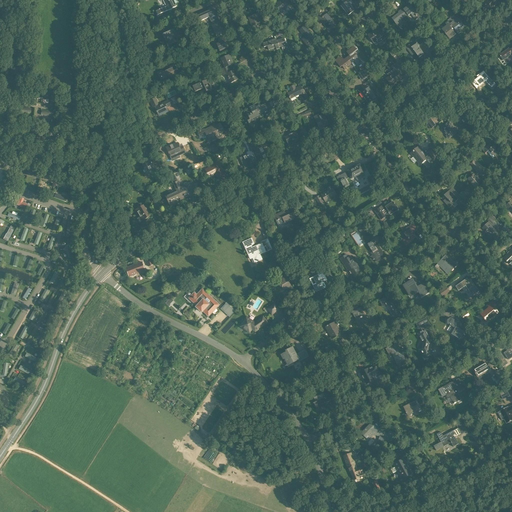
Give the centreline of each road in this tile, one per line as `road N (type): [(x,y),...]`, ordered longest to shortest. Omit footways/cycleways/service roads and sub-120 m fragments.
road 1 (tertiary): [(363,132),(139,246),(102,273)]
road 2 (residential): [(242,362),(451,233)]
road 3 (residential): [(308,442),(511,328)]
road 4 (tertiary): [(0,456),(96,279)]
road 5 (tertiary): [(511,20),(363,132)]
road 6 (unclassified): [(242,362),(145,308),(102,273)]
road 7 (unclassified): [(103,144),(120,48),(113,0)]
road 8 (residential): [(381,511),(511,450)]
road 9 (unclassified): [(102,273),(84,240),(103,144)]
road 10 (residential): [(451,233),(363,132)]
road 11 (track): [(13,446),(44,457),(127,511)]
